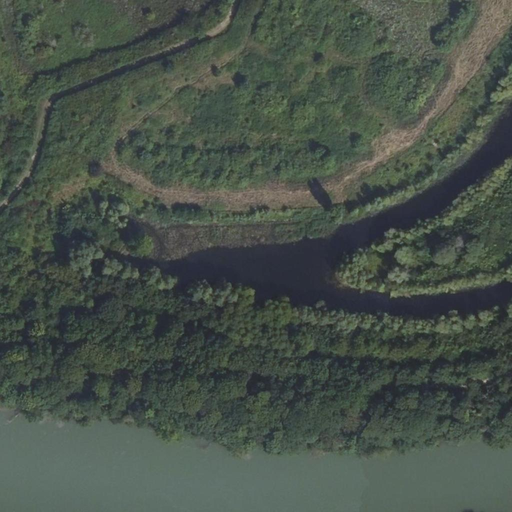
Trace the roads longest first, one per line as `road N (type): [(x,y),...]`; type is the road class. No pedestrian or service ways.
road 1 (track): [(511,375),(387,385),(224,369)]
road 2 (track): [(224,369),(0,337)]
